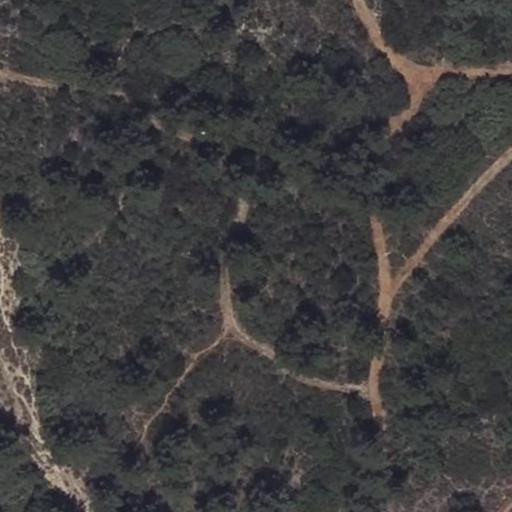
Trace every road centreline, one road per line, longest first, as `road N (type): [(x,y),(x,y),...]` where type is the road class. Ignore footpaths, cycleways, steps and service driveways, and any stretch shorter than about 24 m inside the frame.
road 1 (track): [(375,385),(327,385),(238,332),(222,268),(243,206),(224,170),(173,125),(104,86),(0,74)]
road 2 (track): [(511,147),(383,298),(373,351),(377,511)]
road 3 (track): [(383,298),(374,167),(379,141),(406,114),(416,76)]
road 4 (track): [(511,68),(416,76),(356,0)]
